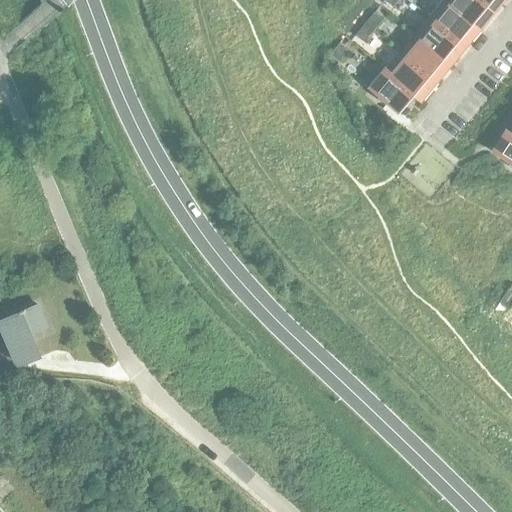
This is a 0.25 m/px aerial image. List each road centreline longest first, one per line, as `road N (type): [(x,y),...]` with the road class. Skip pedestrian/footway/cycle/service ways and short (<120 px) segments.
road 1 (tertiary): [(473,511),(201,232),(153,152),(87,0)]
road 2 (residential): [(288,511),(166,404),(120,346)]
road 3 (residential): [(426,129),(511,25)]
